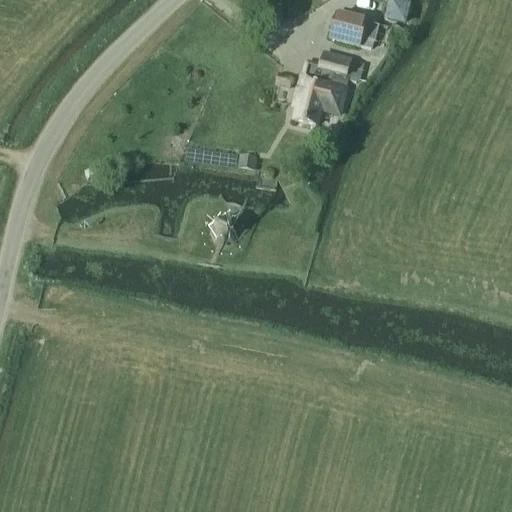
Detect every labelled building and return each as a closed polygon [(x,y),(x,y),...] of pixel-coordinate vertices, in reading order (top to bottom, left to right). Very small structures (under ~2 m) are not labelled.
[(364,23),(335,16),(328,42),(358,49),(360,39),(373,43),(377,28),(364,25),(364,23)] [(301,80),(293,112),(297,113),(295,124),(316,129),(320,113),(339,117),(347,83),(356,85),(361,67),(349,64),(350,63),(322,56),(319,71),(307,69),(304,81),(301,80)] [(279,77),(276,86),(290,89),(292,81),(279,77)] [(254,159),(240,157),(238,170),(252,172),(254,159)] [(212,235),(218,245),(224,246),(232,242),(234,233),(230,226),(223,224),(214,229),(212,235)]
